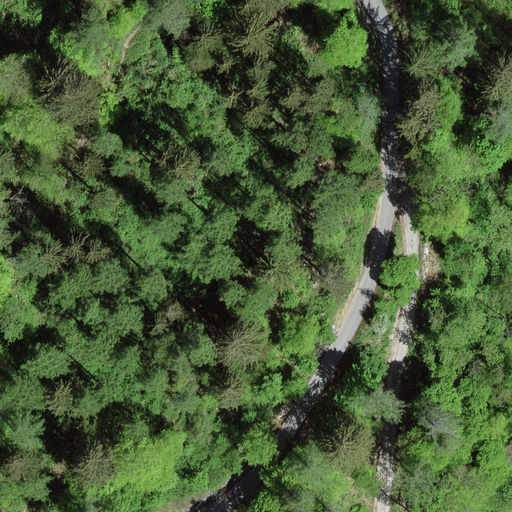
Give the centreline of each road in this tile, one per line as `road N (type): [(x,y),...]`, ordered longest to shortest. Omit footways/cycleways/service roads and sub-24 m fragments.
road 1 (track): [(371,0),(389,64),(389,177),(370,280),(284,436),(206,511)]
road 2 (track): [(383,511),(412,238),(407,199),(389,177)]
